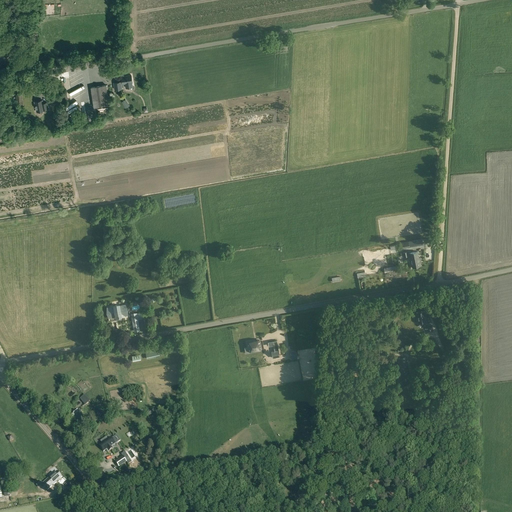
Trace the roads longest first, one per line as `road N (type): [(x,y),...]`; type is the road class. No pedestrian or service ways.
road 1 (unclassified): [(0,363),(511,270)]
road 2 (unclassified): [(144,55),(458,4)]
road 3 (track): [(437,286),(458,4)]
road 4 (track): [(476,511),(475,278)]
road 5 (tertiary): [(123,511),(0,375)]
road 6 (track): [(0,80),(144,55)]
